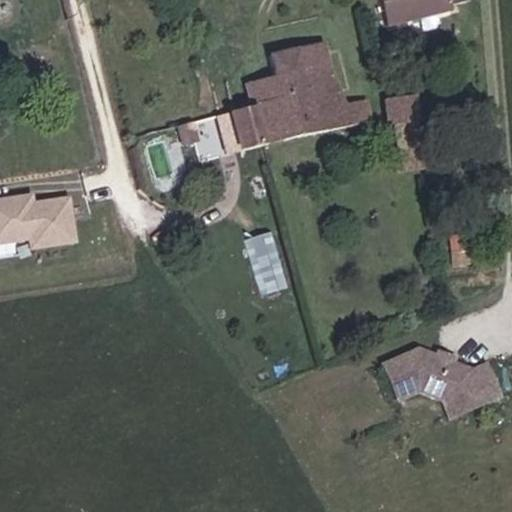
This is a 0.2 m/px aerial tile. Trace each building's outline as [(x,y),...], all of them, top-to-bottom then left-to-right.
[(452,14),(449,0),(382,0),(388,27),(452,14)] [(209,103),(216,138),(232,135),(242,133),(254,180),(281,173),(331,162),(363,155),(353,109),(349,87),(342,55),(263,71),(267,92),(249,95),(244,74),(219,79),(223,100),(209,103)] [(421,135),(418,115),(392,120),(395,142),(421,135)] [(431,191),(427,168),(401,174),(405,197),(431,191)] [(0,198),(0,245),(30,241),(31,251),(79,243),(71,195),(35,201),(34,193),(0,198)] [(250,237),(267,293),(287,287),(270,231),(250,237)] [(394,404),(429,389),(447,424),(503,397),(485,359),(470,367),(420,346),(378,363),(394,404)]
